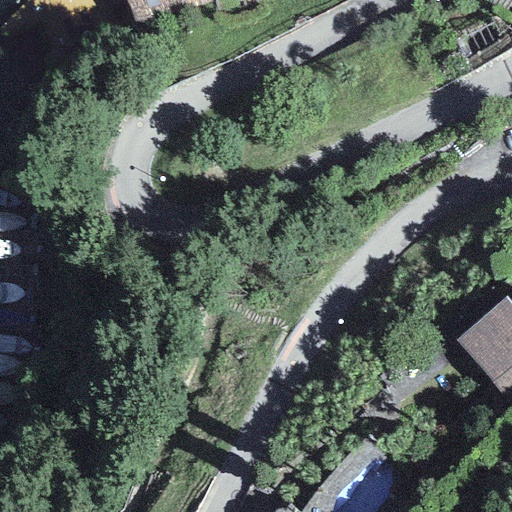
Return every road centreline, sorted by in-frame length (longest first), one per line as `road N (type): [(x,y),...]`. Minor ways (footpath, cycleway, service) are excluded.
road 1 (unclassified): [(511,77),(227,217),(172,224),(148,216),(129,186),(129,160),(159,117),(388,0)]
road 2 (unclassified): [(218,511),(337,294),(412,222),(511,169)]
